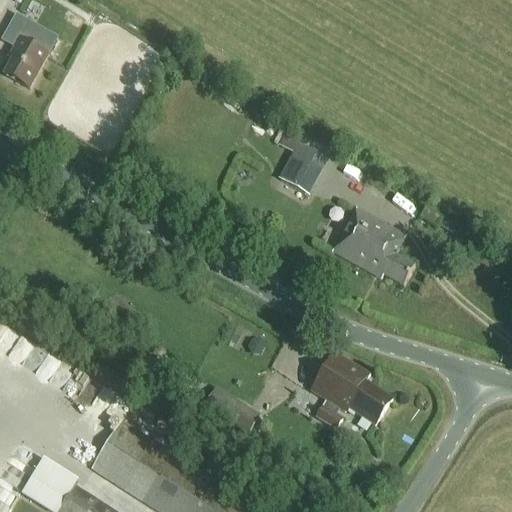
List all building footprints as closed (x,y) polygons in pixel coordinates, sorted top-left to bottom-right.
[(30,93),(56,46),(15,23),(3,44),(16,51),(14,55),(17,57),(5,79),(30,93)] [(279,182),(309,198),(333,154),(303,138),(279,182)] [(419,222),(436,232),(442,222),(425,212),(419,222)] [(404,290),(416,270),(396,259),(406,240),(357,213),(333,256),(382,283),(384,279),(404,290)] [(136,370),(146,377),(156,361),(146,355),(136,370)] [(337,417),(341,412),(345,415),(349,411),(376,429),(393,403),(366,385),(370,379),(336,357),(313,394),(326,403),(315,420),(336,433),(344,421),(337,417)] [(261,418),(217,390),(202,414),(247,441),(261,418)] [(91,472),(154,511),(260,511),(122,423),(91,472)] [(23,496),(47,511),(113,511),(75,487),(78,483),(45,462),(23,496)]
